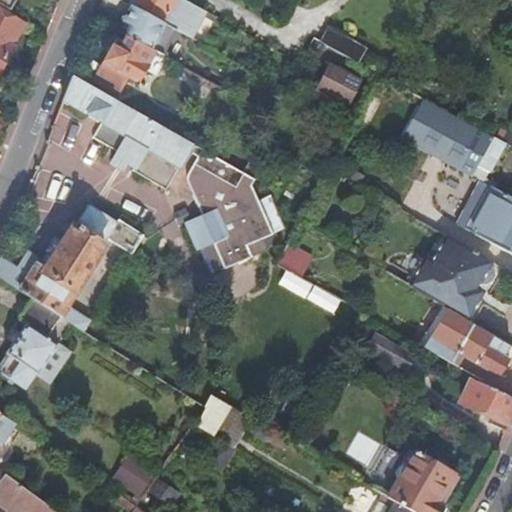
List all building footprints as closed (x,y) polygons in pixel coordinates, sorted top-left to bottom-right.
[(13,0),(7,0),(3,9),(7,11),(13,0)] [(171,30),(176,32),(189,39),(204,13),(181,0),(136,0),(132,8),(171,30)] [(131,29),(125,38),(149,50),(154,53),(162,57),(173,36),(176,32),(171,30),(132,8),(123,24),(131,29)] [(19,33),(17,28),(17,26),(15,25),(17,23),(0,12),(0,67),(12,48),(7,46),(11,39),(14,41),(19,33)] [(319,44),(358,66),(366,51),(327,29),(319,44)] [(149,50),(125,38),(122,44),(115,40),(102,63),(103,64),(94,81),(116,95),(126,77),(137,83),(154,53),(149,50)] [(330,52),(317,74),(339,86),(348,91),(361,69),(330,52)] [(339,86),(317,74),(312,83),(334,95),(339,86)] [(72,77),(62,102),(127,140),(112,165),(113,169),(120,173),(123,172),(126,167),(133,172),(132,174),(166,193),(188,154),(199,160),(190,175),(189,177),(188,179),(188,181),(188,183),(188,185),(189,188),(190,189),(192,190),(192,191),(201,195),(200,197),(195,200),(202,218),(187,225),(200,254),(214,247),(226,273),(253,260),(269,253),(275,241),(252,188),(255,183),(242,176),(192,147),(72,77)] [(492,140),(438,110),(428,129),(417,149),(470,179),(471,177),(475,171),(492,140)] [(253,128),(263,135),(272,118),(262,112),(253,128)] [(417,149),(428,129),(415,122),(404,142),(417,149)] [(511,132),(503,146),(511,150),(511,132)] [(502,145),(492,140),(475,171),(485,177),(502,145)] [(485,177),(475,171),(471,177),(480,182),(482,183),(485,177)] [(511,258),(511,199),(482,183),(480,182),(456,228),(511,258)] [(0,259),(0,281),(30,301),(71,326),(83,333),(88,323),(66,309),(103,249),(102,247),(105,241),(130,257),(142,238),(117,222),(115,226),(88,209),(75,230),(72,229),(62,244),(53,258),(44,272),(37,267),(41,262),(26,252),(16,269),(0,259)] [(53,258),(62,244),(54,239),(44,253),(46,254),(41,262),(37,267),(44,272),(53,258)] [(422,270),(410,290),(443,308),(448,312),(466,322),(478,303),(482,295),(475,291),(479,284),(485,285),(490,283),(493,278),(493,272),(488,268),(490,265),(447,239),(432,266),(426,262),(422,270)] [(312,285),(301,279),(312,256),(287,244),(277,265),(286,269),(278,285),(306,298),(312,285)] [(214,247),(200,254),(212,279),(226,273),(214,247)] [(71,326),(30,301),(20,317),(19,317),(19,318),(19,319),(19,320),(20,321),(21,321),(26,325),(6,355),(8,357),(0,368),(0,373),(25,391),(35,375),(37,377),(58,346),(71,326)] [(448,312),(443,308),(419,346),(425,350),(448,312)] [(425,350),(457,368),(463,358),(498,378),(508,360),(504,357),(509,348),(466,322),(448,312),(425,350)] [(412,358),(375,337),(367,350),(405,371),(412,358)] [(58,346),(37,377),(46,382),(66,352),(58,346)] [(487,426),(505,433),(511,414),(511,399),(479,385),(480,381),(472,376),(460,403),(491,418),(487,426)] [(209,397),(203,408),(193,427),(206,435),(211,438),(230,409),(209,397)] [(15,426),(0,415),(0,447),(8,436),(15,426)] [(193,427),(183,442),(196,449),(206,435),(193,427)] [(0,471),(0,472),(7,463),(3,460),(9,451),(12,439),(8,436),(0,447),(0,471)] [(234,452),(225,446),(209,470),(219,475),(234,452)] [(412,453),(385,499),(408,511),(439,511),(443,507),(437,503),(453,475),(412,453)] [(128,503),(135,508),(156,480),(159,475),(153,470),(128,503)] [(0,507),(6,511),(51,511),(52,511),(0,472),(0,471),(0,507)] [(176,497),(156,484),(149,495),(170,507),(176,497)] [(381,496),(371,511),(408,511),(385,499),(381,496)] [(120,498),(115,505),(124,511),(132,511),(135,508),(128,503),(120,498)]
